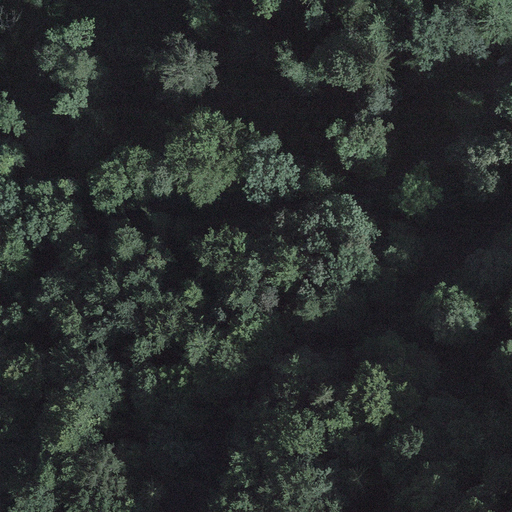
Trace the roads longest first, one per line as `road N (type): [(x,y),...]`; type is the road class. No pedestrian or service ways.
road 1 (track): [(511,95),(415,167),(356,195),(291,199),(193,189),(130,208),(0,275)]
road 2 (track): [(176,511),(186,479),(234,402),(288,350),(437,283),(511,222)]
